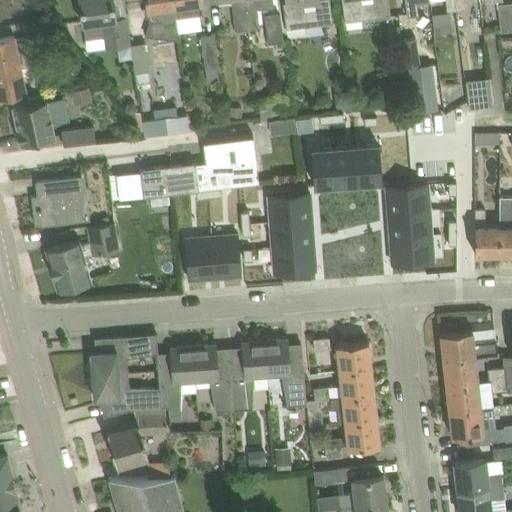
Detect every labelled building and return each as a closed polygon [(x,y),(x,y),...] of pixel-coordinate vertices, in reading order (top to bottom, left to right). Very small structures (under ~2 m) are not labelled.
[(79,0),(85,37),(103,34),(105,46),(130,43),(125,15),(114,16),(112,0),(79,0)] [(145,0),(148,13),(148,20),(144,33),(178,38),(176,17),(173,0),(145,0)] [(203,12),(201,0),(173,0),(176,17),(204,13),(203,12)] [(231,0),(234,29),(248,28),(244,0),(231,0)] [(244,0),(248,28),(259,26),(255,0),(244,0)] [(286,0),(287,2),(283,3),(286,27),(304,25),(304,24),(331,21),(328,0),(286,0)] [(342,0),(345,20),(389,14),(387,0),(342,0)] [(405,0),(407,14),(418,13),(416,1),(425,0),(405,0)] [(444,0),(446,9),(456,8),(454,0),(444,0)] [(511,0),(497,3),(501,30),(511,28),(511,0)] [(447,9),(431,11),(433,31),(449,29),(447,9)] [(264,13),(267,41),(283,39),(279,11),(264,13)] [(200,33),(205,67),(218,65),(214,32),(200,33)] [(0,98),(27,92),(14,35),(0,37),(0,98)] [(420,63),(416,35),(400,37),(404,66),(405,65),(417,63),(420,63)] [(151,89),(148,69),(146,55),(144,41),(130,43),(137,91),(151,89)] [(416,110),(437,107),(431,64),(410,67),(416,110)] [(487,74),(463,75),(464,104),(488,103),(487,74)] [(386,87),(396,102),(409,94),(399,79),(386,87)] [(70,89),(74,103),(91,98),(88,84),(70,89)] [(333,91),(337,110),(352,108),(348,89),(333,91)] [(55,135),(50,116),(47,99),(13,106),(21,142),(55,135)] [(133,101),(127,101),(124,108),(128,113),(135,112),(135,111),(137,106),(133,101)] [(258,103),(260,117),(261,120),(273,118),(270,101),(258,103)] [(228,114),(241,116),(242,106),(230,104),(228,114)] [(191,129),(189,113),(177,115),(177,113),(176,105),(154,108),(155,116),(155,118),(142,119),(145,135),(191,129)] [(407,115),(406,107),(394,109),(395,117),(407,115)] [(343,110),(331,111),(332,119),(344,118),(343,110)] [(320,121),(332,119),(331,111),(319,113),(320,121)] [(293,116),(283,117),(285,132),(295,130),(293,116)] [(95,141),(93,125),(61,128),(63,144),(95,141)] [(487,142),(487,131),(475,131),(475,142),(487,142)] [(199,188),(259,181),(253,133),(203,139),(203,141),(206,141),(208,163),(196,164),(195,160),(194,160),(194,161),(141,168),(141,167),(140,167),(143,195),(150,194),(168,192),(176,191),(194,189),(199,188)] [(378,142),(355,144),(358,180),(380,178),(378,142)] [(358,180),(355,144),(334,145),(336,182),(358,180)] [(336,182),(334,145),(311,147),(314,183),(336,182)] [(109,174),(112,199),(119,198),(116,173),(109,174)] [(84,174),(78,174),(35,180),(37,193),(31,194),(34,223),(41,222),(41,223),(89,217),(84,174)] [(448,180),(448,192),(456,192),(456,180),(448,180)] [(388,210),(429,207),(427,181),(386,184),(388,210)] [(209,199),(208,187),(200,188),(201,200),(209,199)] [(209,199),(217,199),(216,187),(208,187),(209,199)] [(268,193),(270,219),(311,216),(309,190),(268,193)] [(499,222),(499,252),(511,252),(511,195),(499,195),(499,210),(499,222)] [(389,235),(431,232),(429,207),(388,210),(389,235)] [(485,223),(484,207),(475,207),(475,224),(474,224),(474,252),(499,252),(499,222),(485,223)] [(240,210),(241,222),(249,221),(248,209),(240,210)] [(313,241),(311,216),(270,219),(272,244),(313,241)] [(103,222),(86,225),(89,240),(91,252),(92,253),(120,248),(115,220),(110,221),(103,222)] [(249,221),(241,222),(242,233),(250,233),(249,221)] [(211,234),(214,275),(241,273),(237,232),(211,234)] [(431,232),(389,235),(391,261),(433,258),(431,232)] [(214,275),(211,234),(185,236),(188,277),(214,275)] [(84,255),(80,242),(79,237),(65,241),(45,246),(57,288),(90,279),(84,255)] [(313,241),(272,244),(274,271),(315,268),(313,241)] [(245,273),(246,284),(254,284),(253,272),(245,273)] [(476,353),(476,354),(497,351),(496,338),(473,341),(472,328),(440,332),(442,357),(476,353)] [(126,356),(156,351),(158,351),(156,332),(100,336),(101,349),(90,350),(92,373),(128,371),(126,356)] [(305,398),(303,365),(302,345),(300,345),(300,347),(288,348),(288,336),(264,338),(267,375),(281,374),(287,403),(306,401),(311,401),(311,398),(305,398)] [(330,347),(330,346),(329,336),(313,337),(314,348),(330,347)] [(242,351),(229,352),(234,407),(251,405),(252,375),(267,375),(264,338),(241,340),(242,351)] [(336,343),(339,369),(371,365),(368,339),(336,343)] [(215,408),(234,407),(229,352),(217,353),(216,342),(193,344),(195,380),(209,379),(215,408)] [(180,381),(195,380),(193,344),(169,345),(170,357),(158,358),(158,351),(156,351),(159,386),(160,386),(161,406),(164,406),(164,405),(168,405),(168,412),(179,411),(180,381)] [(477,368),(476,354),(476,353),(442,357),(445,383),(478,379),(477,368)] [(511,353),(502,354),(503,365),(505,365),(506,376),(507,385),(511,384),(511,353)] [(339,369),(340,383),(313,385),(314,397),(314,398),(374,391),(371,365),(339,369)] [(505,365),(503,365),(487,367),(488,378),(491,378),(506,376),(505,365)] [(160,386),(159,386),(129,385),(128,371),(92,373),(94,397),(105,396),(109,411),(108,412),(108,413),(133,408),(133,407),(161,406),(160,386)] [(506,385),(507,385),(506,376),(491,378),(492,389),(506,387),(506,385)] [(448,408),(481,405),(478,379),(445,383),(448,408)] [(314,398),(314,397),(311,398),(311,401),(306,401),(308,424),(321,423),(320,408),(341,405),(343,420),(377,417),(374,391),(314,398)] [(492,440),(491,438),(490,427),(483,427),(481,405),(448,408),(451,435),(459,434),(460,444),(480,442),(492,440)] [(117,464),(136,459),(149,455),(141,432),(166,430),(166,427),(165,407),(164,407),(164,406),(161,406),(133,407),(133,408),(137,421),(107,429),(117,464)] [(213,416),(200,417),(200,427),(214,427),(213,416)] [(346,443),(346,446),(380,443),(377,417),(343,420),(344,434),(323,436),(325,457),(342,455),(341,444),(346,443)] [(511,443),(492,446),(494,458),(511,455),(511,443)] [(275,446),(275,463),(277,463),(277,467),(290,467),(290,462),(291,462),(290,445),(275,446)] [(264,448),(247,449),(248,465),(266,464),(264,448)] [(0,511),(21,511),(14,482),(15,482),(15,481),(14,481),(7,453),(0,454),(0,511)] [(487,456),(474,457),(454,459),(457,487),(502,482),(501,469),(488,471),(487,456)] [(314,480),(323,479),(341,477),(339,466),(313,468),(314,480)] [(169,474),(129,475),(109,476),(118,511),(183,511),(173,473),(169,473),(169,474)] [(383,473),(379,473),(350,476),(351,490),(337,492),(339,505),(386,500),(383,473)] [(459,511),(492,511),(505,509),(503,496),(502,482),(457,487),(459,511)] [(387,511),(386,500),(339,505),(339,511),(387,511)]
